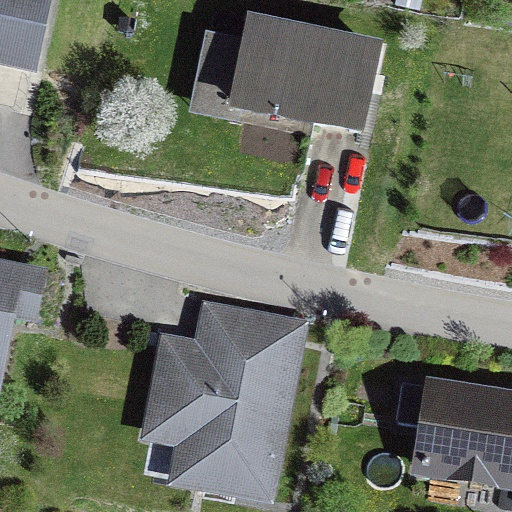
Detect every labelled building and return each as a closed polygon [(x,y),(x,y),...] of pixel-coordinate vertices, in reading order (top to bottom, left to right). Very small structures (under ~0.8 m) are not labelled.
[(0,0),(0,108),(21,113),(45,0),(0,0)] [(253,26),(236,108),(357,134),(375,52),(253,26)] [(0,353),(7,316),(32,321),(41,276),(0,267),(0,353)] [(168,346),(151,435),(179,441),(200,471),(197,485),(267,498),(299,330),(241,319),(233,358),(168,346)] [(397,424),(427,429),(420,470),(511,484),(511,402),(403,385),(397,424)]
